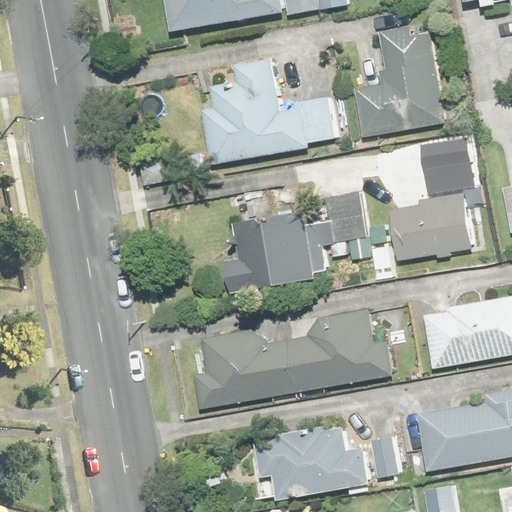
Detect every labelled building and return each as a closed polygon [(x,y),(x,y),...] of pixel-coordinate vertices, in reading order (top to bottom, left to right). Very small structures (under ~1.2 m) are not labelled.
[(142,0),(153,54),(252,36),(306,37),(307,0),(142,0)] [(327,0),(329,11),(384,0),(327,0)] [(511,0),(445,0),(449,25),(500,17),(511,15),(511,0)] [(419,97),(416,97),(405,46),(350,58),(361,107),(333,112),(342,160),(428,145),(419,97)] [(197,123),(181,127),(195,185),(276,170),(275,168),(314,161),(306,115),(261,123),(257,109),(249,79),(220,77),(197,123)] [(511,146),(501,148),(511,204),(482,208),(489,253),(511,249),(511,146)] [(312,306),(305,259),(344,255),(340,214),(298,218),(301,245),(253,252),(262,313),(312,306)] [(444,214),(365,230),(376,281),(454,266),(444,214)] [(511,351),(506,317),(398,336),(408,390),(511,372),(511,351)] [(186,358),(190,389),(178,391),(185,431),(374,397),(367,357),(357,359),(353,333),(186,358)] [(462,411),(465,424),(400,436),(410,495),(511,475),(511,401),(462,411)] [(400,440),(380,443),(386,480),(406,477),(400,440)] [(345,449),(238,464),(244,511),(315,511),(353,507),(345,449)]
